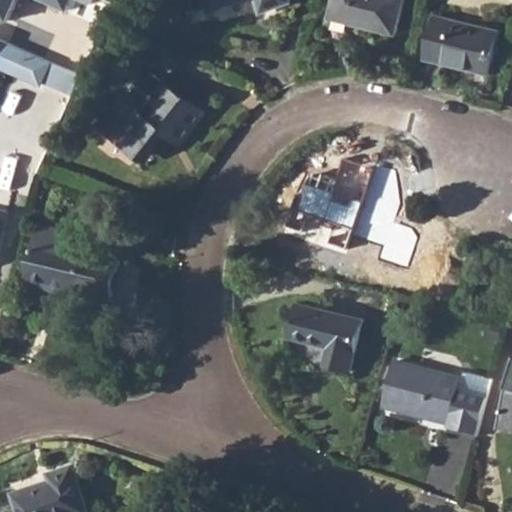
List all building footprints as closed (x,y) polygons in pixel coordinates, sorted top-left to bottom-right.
[(0,0),(0,15),(2,16),(8,0),(0,0)] [(109,14),(113,4),(114,0),(97,0),(94,7),(109,14)] [(294,0),(209,0),(215,15),(253,0),(261,0),(267,15),(295,3),(294,0)] [(359,23),(359,25),(396,34),(405,0),(335,0),(332,15),(359,23)] [(438,13),(426,55),(489,72),(501,29),(438,13)] [(90,56),(76,49),(67,68),(80,76),(90,56)] [(183,142),(205,113),(150,68),(104,123),(144,156),(165,128),(183,142)] [(18,94),(8,123),(34,133),(44,103),(18,94)] [(358,228),(375,170),(343,161),(338,178),(307,169),(296,209),(358,228)] [(396,170),(376,164),(375,170),(358,228),(355,235),(386,244),(381,259),(409,268),(419,236),(412,226),(395,220),(402,203),(396,170)] [(37,222),(23,283),(65,292),(65,290),(108,299),(117,255),(67,245),(70,229),(37,222)] [(298,302),(290,333),(330,343),(325,360),(351,368),(364,319),(298,302)] [(487,336),(497,339),(501,323),(491,321),(487,336)] [(393,361),(383,405),(450,422),(461,377),(393,361)] [(511,372),(497,428),(511,432),(511,372)] [(49,473),(52,480),(50,481),(14,493),(20,511),(88,511),(73,465),(49,473)]
